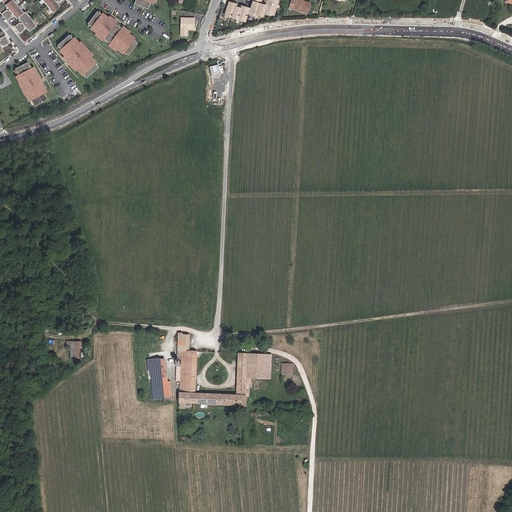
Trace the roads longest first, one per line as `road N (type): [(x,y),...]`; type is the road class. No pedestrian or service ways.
road 1 (track): [(231,43),(217,334),(98,324),(89,336)]
road 2 (secondary): [(511,48),(455,30),(355,23),(203,50)]
road 3 (track): [(217,334),(511,301)]
road 4 (track): [(217,334),(299,366),(315,410),(309,511)]
road 5 (secondary): [(203,50),(73,116),(2,139)]
